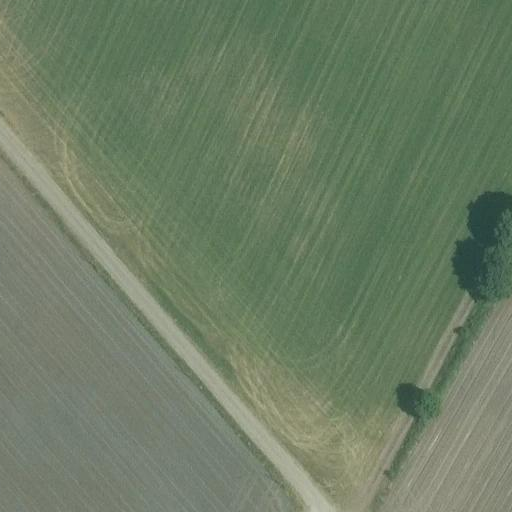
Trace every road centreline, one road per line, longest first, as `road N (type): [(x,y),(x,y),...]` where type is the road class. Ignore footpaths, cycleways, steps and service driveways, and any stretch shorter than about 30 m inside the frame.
road 1 (unclassified): [(321,511),(0,139)]
road 2 (track): [(357,511),(511,239)]
